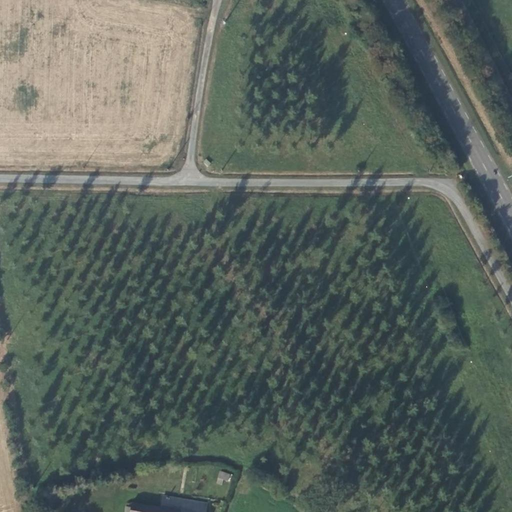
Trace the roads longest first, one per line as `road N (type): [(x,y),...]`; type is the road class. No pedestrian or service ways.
road 1 (unclassified): [(511,296),(457,201),(439,187),(179,182)]
road 2 (primary): [(511,219),(392,0)]
road 3 (unclassified): [(179,182),(223,0)]
road 4 (unclassified): [(179,182),(0,178)]
road 5 (unclassified): [(451,0),(511,110)]
